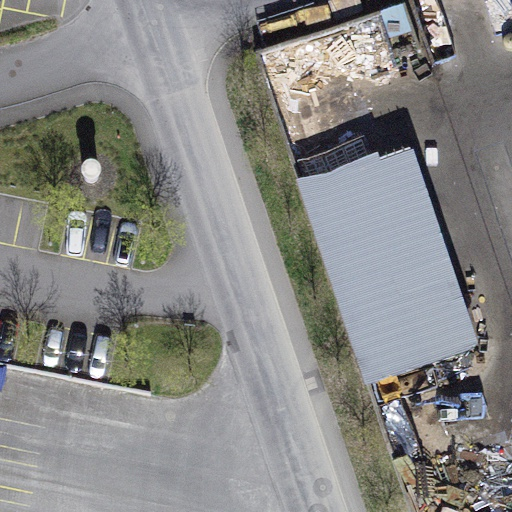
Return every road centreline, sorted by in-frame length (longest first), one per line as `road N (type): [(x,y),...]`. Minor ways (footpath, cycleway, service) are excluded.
road 1 (residential): [(157,0),(332,511)]
road 2 (unknown): [(260,301),(0,284)]
